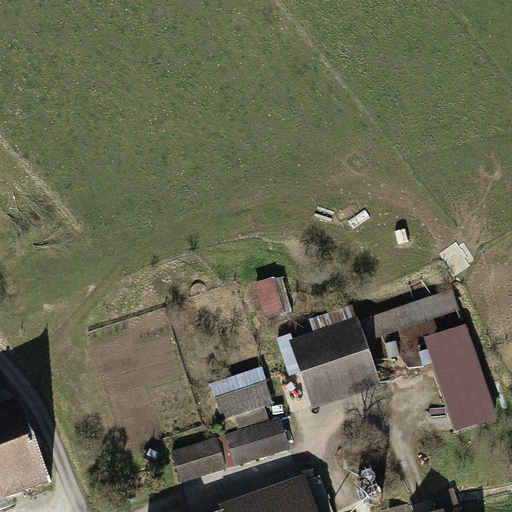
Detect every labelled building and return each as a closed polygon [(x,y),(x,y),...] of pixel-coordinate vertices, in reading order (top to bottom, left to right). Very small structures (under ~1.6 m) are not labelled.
[(296,309),(286,273),(259,281),(268,316),(296,309)] [(357,304),(314,317),(317,328),(361,314),(357,304)] [(359,323),(292,345),(315,412),(382,389),(359,323)] [(469,328),(425,342),(458,439),(502,424),(469,328)] [(215,382),(227,419),(278,402),(266,365),(215,382)] [(0,511),(56,490),(24,409),(0,418),(0,511)] [(282,419),(227,438),(237,468),(292,450),(282,419)] [(218,440),(173,455),(183,486),(228,471),(218,440)] [(318,511),(306,478),(221,508),(222,511),(318,511)]
